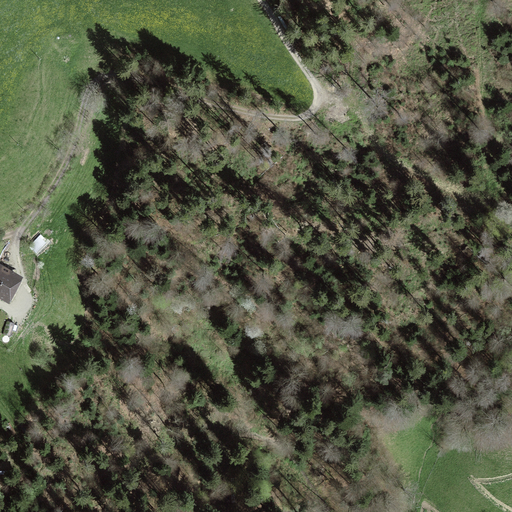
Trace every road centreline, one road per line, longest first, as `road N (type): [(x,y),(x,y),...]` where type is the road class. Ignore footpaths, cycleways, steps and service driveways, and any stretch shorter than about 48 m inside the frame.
road 1 (unclassified): [(261,0),(311,76),(310,111),(248,113),(133,73),(108,73),(91,86),(65,163),(5,259)]
road 2 (track): [(485,0),(477,45),(488,171),(476,193)]
road 3 (track): [(310,111),(332,106),(350,88),(355,0)]
